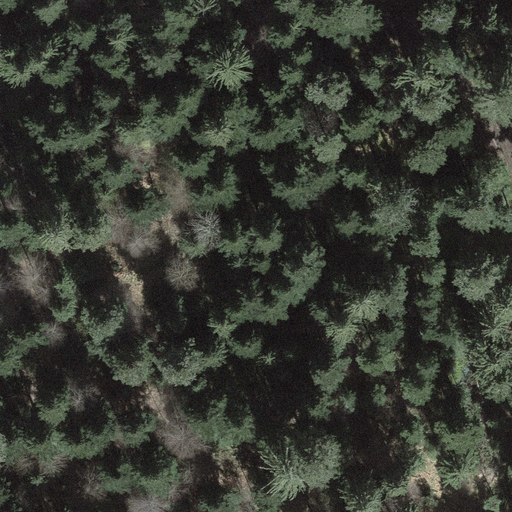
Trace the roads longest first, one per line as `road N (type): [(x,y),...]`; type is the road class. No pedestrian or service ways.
road 1 (track): [(92,0),(93,39),(53,170),(0,250)]
road 2 (track): [(511,42),(332,16),(281,0)]
